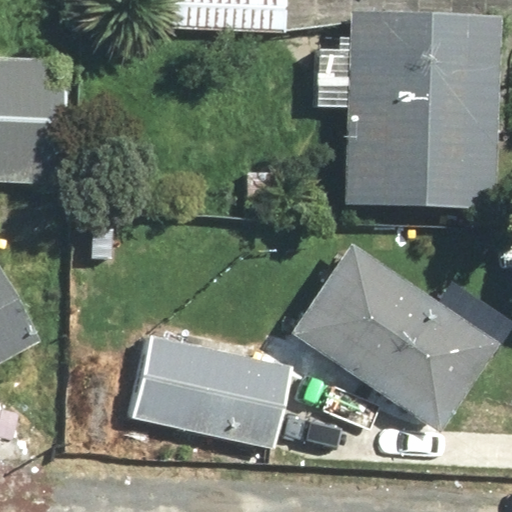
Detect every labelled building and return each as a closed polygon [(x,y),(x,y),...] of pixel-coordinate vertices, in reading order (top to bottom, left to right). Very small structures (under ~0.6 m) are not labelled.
[(270,0),(123,0),(123,31),(270,33),(270,0)] [(489,18),(334,12),(327,207),(482,213),(489,18)] [(53,61),(0,59),(0,190),(49,192),(53,61)] [(337,246),(275,336),(426,439),(488,349),(337,246)] [(0,356),(23,344),(0,300),(0,356)] [(283,369),(132,338),(116,419),(266,450),(283,369)]
